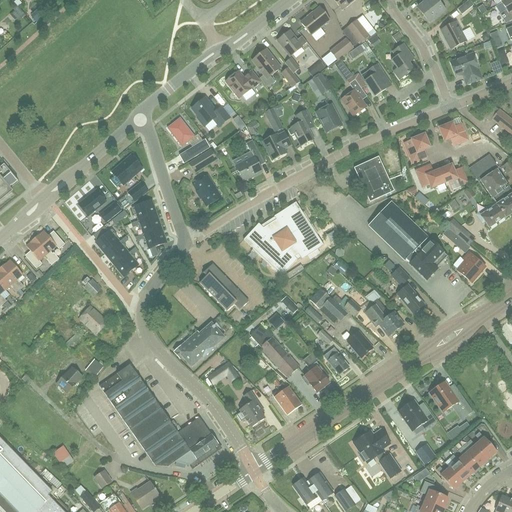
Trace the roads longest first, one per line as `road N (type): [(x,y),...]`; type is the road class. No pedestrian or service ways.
road 1 (residential): [(448,107),(315,166),(185,243)]
road 2 (tertiary): [(252,469),(431,349)]
road 3 (residential): [(252,469),(215,409),(156,350),(140,312)]
road 4 (residential): [(185,243),(140,114)]
road 5 (residential): [(140,114),(46,197)]
road 6 (residential): [(448,107),(432,65),(389,0)]
